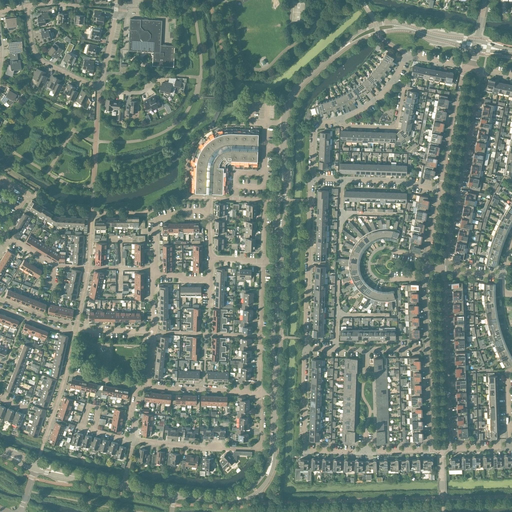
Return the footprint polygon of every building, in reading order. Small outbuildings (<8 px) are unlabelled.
[(96,22),(103,24),(105,17),(101,16),(102,12),(95,11),(93,19),(97,20),(96,22)] [(42,16),(38,16),(39,25),(46,24),(46,21),(49,21),(48,12),(41,13),(42,16)] [(58,20),(68,22),(69,14),(59,13),(58,20)] [(75,14),(74,24),(84,25),(85,15),(75,14)] [(18,23),(18,22),(18,21),(20,21),(20,20),(19,21),(19,16),(16,17),(16,15),(4,17),(5,17),(5,22),(2,23),(4,23),(4,28),(8,27),(8,30),(13,29),(13,28),(15,28),(15,27),(16,27),(17,27),(17,26),(18,26),(18,25),(18,24),(18,23)] [(130,19),(129,43),(129,50),(153,52),(152,66),(174,67),(175,46),(161,45),(162,20),(130,19)] [(89,38),(98,40),(101,29),(91,28),(90,28),(90,30),(91,31),(90,35),(89,35),(88,37),(89,37),(89,38)] [(44,42),(53,39),(50,29),(41,32),(44,42)] [(23,52),(21,41),(8,42),(8,46),(8,49),(9,53),(23,52)] [(77,55),(71,52),(74,45),(70,43),(65,52),(67,53),(64,59),(73,63),(77,55)] [(48,51),(56,58),(63,50),(57,44),(54,47),(53,46),(48,51)] [(86,54),(95,56),(97,46),(88,44),(86,54)] [(394,58),(394,57),(386,53),(385,55),(384,57),(383,58),(390,63),(392,65),(394,62),(392,60),(393,57),(394,58)] [(388,66),(390,63),(383,58),(381,60),(380,62),(379,63),(386,69),(388,70),(390,68),(388,66)] [(17,69),(17,68),(20,68),(20,60),(10,61),(10,65),(8,65),(6,74),(12,75),(13,72),(14,72),(15,72),(16,71),(16,70),(17,70),(17,69)] [(86,71),(93,73),(94,66),(93,66),(94,62),(85,60),(83,68),(86,69),(86,71)] [(384,71),(386,69),(379,63),(378,65),(375,68),(382,74),(384,76),(386,73),(384,71)] [(417,76),(419,67),(413,66),(412,70),(410,69),(409,74),(411,75),(411,77),(417,78),(417,76)] [(45,72),(37,68),(36,71),(34,71),(33,74),(35,74),(33,78),(36,79),(36,80),(36,81),(38,82),(37,85),(42,87),(46,78),(43,76),(45,72)] [(382,74),(375,68),(372,71),(371,73),(377,79),(379,81),(381,78),(380,77),(382,74)] [(447,71),(447,72),(445,81),(453,83),(454,78),(452,77),(453,73),(447,71)] [(377,79),(371,73),(368,76),(367,77),(373,84),(374,86),(377,83),(375,81),(377,79)] [(62,86),(59,85),(61,81),(56,78),(52,76),(49,82),(47,81),(44,87),(46,88),(48,85),(52,87),(51,90),(55,92),(58,94),(62,86)] [(373,84),(367,77),(365,79),(363,80),(362,81),(367,88),(369,90),(372,88),(370,86),(373,84)] [(492,91),(494,81),(488,79),(487,84),(485,84),(484,89),(492,91)] [(367,88),(362,81),(360,83),(357,85),(362,92),(364,94),(366,92),(365,90),(367,88)] [(166,84),(162,83),(160,92),(165,93),(164,94),(167,96),(168,95),(169,93),(174,94),(175,88),(174,88),(174,87),(175,84),(166,82),(166,84)] [(67,97),(68,97),(74,100),(77,94),(73,92),(75,87),(72,86),(73,85),(69,84),(67,86),(64,92),(67,93),(67,95),(67,96),(67,97)] [(362,92),(357,85),(355,86),(352,89),(357,96),(358,98),(361,96),(359,94),(362,92)] [(19,95),(17,94),(18,93),(7,87),(8,88),(4,94),(1,92),(1,93),(3,94),(1,96),(2,97),(1,100),(5,102),(6,101),(9,105),(14,100),(16,102),(17,101),(16,101),(19,95)] [(357,96),(352,89),(348,91),(346,92),(351,100),(352,102),(355,100),(354,98),(357,96)] [(90,94),(82,90),(77,101),(85,105),(83,107),(87,109),(91,102),(87,100),(90,94)] [(351,100),(346,92),(345,93),(341,95),(345,103),(346,105),(349,104),(348,101),(351,100)] [(447,98),(447,96),(439,94),(438,101),(447,102),(448,99),(447,98)] [(345,103),(341,95),(337,97),(335,97),(339,106),(340,108),(343,107),(342,104),(345,103)] [(149,99),(145,101),(146,104),(145,104),(146,107),(147,106),(148,109),(154,106),(154,108),(158,106),(159,110),(164,107),(162,102),(160,103),(158,98),(156,99),(154,96),(151,98),(151,99),(149,100),(149,99)] [(339,106),(335,97),(331,99),(329,100),(332,108),(333,110),(336,109),(335,107),(339,106)] [(106,99),(105,109),(112,110),(113,108),(119,109),(120,102),(113,101),(114,100),(106,99)] [(332,108),(329,100),(325,101),(323,102),(326,110),(327,113),(330,112),(329,109),(332,108)] [(138,101),(130,101),(130,108),(126,108),(126,116),(132,116),(132,112),(137,112),(138,101)] [(326,110),(323,102),(321,102),(317,103),(320,114),(323,113),(323,111),(326,110)] [(410,129),(411,124),(402,123),(401,128),(402,128),(401,129),(399,131),(407,142),(410,139),(410,137),(411,137),(413,130),(410,129)] [(258,165),(258,145),(259,130),(232,129),(227,129),(223,130),(217,131),(213,133),(209,136),(205,139),(202,142),(198,147),(196,151),(194,156),(193,161),(193,166),(192,192),(211,193),(219,193),(227,193),(228,167),(225,167),(225,163),(228,161),(231,161),(231,164),(258,165)] [(320,132),(320,138),(329,138),(332,139),(332,136),(329,136),(330,130),(324,130),(324,132),(320,132)] [(407,142),(399,131),(396,133),(395,133),(389,133),(389,141),(394,142),(394,145),(401,145),(401,144),(404,144),(407,142)] [(490,135),(487,135),(478,133),(477,137),(478,137),(478,139),(486,140),(489,141),(490,135)] [(488,147),(485,146),(476,144),(475,148),(476,148),(475,151),(484,152),(486,153),(488,147)] [(438,150),(428,148),(426,147),(425,153),(436,155),(436,153),(437,153),(438,150)] [(486,153),(484,152),(475,151),(475,153),(474,153),(473,156),(483,158),(485,159),(486,153)] [(436,155),(425,153),(424,153),(423,159),(426,159),(436,161),(436,158),(435,157),(436,155)] [(485,159),(483,158),(473,156),(472,160),(473,160),(473,162),(482,164),(484,164),(485,159)] [(329,161),(319,161),(318,161),(318,167),(323,167),(323,169),(328,169),(329,161)] [(433,167),(425,165),(423,165),(421,171),(433,173),(434,169),(433,169),(433,167)] [(433,177),(433,173),(421,171),(420,177),(431,179),(432,177),(433,177)] [(479,191),(481,182),(478,182),(469,180),(468,184),(469,184),(468,186),(473,187),(473,189),(479,191)] [(327,196),(328,188),(322,188),(322,190),(317,190),(317,196),(327,196)] [(477,200),(478,194),(467,192),(467,194),(466,194),(465,198),(475,200),(477,200)] [(35,212),(40,205),(32,200),(30,203),(32,205),(31,207),(30,208),(30,209),(35,212)] [(40,215),(45,207),(40,205),(35,212),(40,215)] [(45,218),(49,210),(45,207),(40,215),(45,218)] [(225,215),(225,209),(215,209),(215,215),(221,215),(221,218),(227,218),(227,215),(225,215)] [(28,222),(31,217),(27,214),(28,212),(26,210),(24,213),(21,218),(28,222)] [(49,220),(54,213),(49,210),(45,218),(49,220)] [(256,216),(256,210),(246,210),(246,215),(244,215),(244,218),(250,219),(250,216),(256,216)] [(511,220),(511,219),(511,213),(506,210),(503,214),(511,220)] [(56,223),(58,215),(54,213),(49,220),(53,223),(54,222),(56,223)] [(509,224),(511,220),(503,214),(501,219),(509,224)] [(85,221),(88,221),(88,217),(80,217),(79,225),(84,226),(85,225),(85,223),(85,221)] [(25,228),(28,222),(21,218),(18,223),(25,228)] [(142,228),(142,222),(139,222),(139,218),(133,218),(133,226),(139,226),(139,228),(142,228)] [(227,221),(227,218),(221,218),(221,220),(215,220),(215,226),(225,226),(225,221),(227,221)] [(256,227),(256,222),(250,221),(250,219),(244,218),(244,221),(246,221),(246,227),(256,227)] [(386,237),(386,228),(382,228),(381,219),(377,220),(379,228),(380,238),(386,237)] [(507,229),(509,224),(501,219),(498,225),(507,229)] [(400,236),(400,232),(399,232),(400,231),(396,230),(398,221),(394,220),(393,229),(391,238),(396,239),(398,235),(400,236)] [(380,238),(379,228),(375,229),(372,221),(369,222),(372,230),(375,239),(380,238)] [(22,233),(25,228),(18,223),(15,228),(22,233)] [(375,239),(372,230),(369,232),(364,224),(361,226),(366,233),(371,241),(375,239)] [(505,234),(507,229),(498,225),(496,230),(505,234)] [(225,232),(225,226),(215,226),(215,231),(221,232),(221,235),(227,235),(227,232),(225,232)] [(371,241),(366,233),(363,235),(354,226),(352,229),(360,238),(367,244),(371,241)] [(256,233),(256,227),(246,227),(246,232),(244,232),(243,235),(249,236),(250,233),(256,233)] [(19,238),(22,233),(15,228),(11,234),(19,238)] [(503,239),(505,234),(496,230),(493,236),(503,239)] [(367,244),(360,238),(358,240),(348,233),(346,235),(356,243),(363,248),(367,244)] [(469,242),(470,236),(468,235),(458,234),(457,237),(458,238),(458,240),(466,241),(469,242)] [(31,245),(35,238),(30,235),(26,242),(31,245)] [(226,238),(227,235),(221,235),(220,237),(214,237),(214,243),(224,243),(224,238),(226,238)] [(255,244),(255,239),(249,238),(249,236),(243,235),(243,238),(245,238),(245,244),(255,244)] [(503,239),(493,236),(491,241),(501,244),(503,239)] [(36,249),(41,242),(35,238),(31,245),(36,249)] [(469,242),(466,241),(458,240),(458,242),(457,242),(456,245),(465,247),(468,248),(469,242)] [(499,249),(501,244),(491,241),(490,247),(499,249)] [(41,252),(46,245),(41,242),(36,249),(41,252)] [(360,253),(363,248),(356,243),(354,246),(346,242),(344,245),(352,249),(360,253)] [(419,246),(418,246),(418,244),(410,243),(409,249),(418,251),(418,250),(419,246)] [(47,255),(51,248),(46,245),(41,252),(47,255)] [(498,255),(499,249),(490,247),(488,252),(498,255)] [(51,258),(56,251),(51,248),(47,255),(51,258)] [(14,254),(7,249),(5,254),(11,258),(14,254)] [(360,253),(352,249),(351,252),(342,250),(341,253),(350,255),(359,258),(360,253)] [(59,253),(56,251),(51,258),(57,261),(57,260),(58,261),(58,263),(59,263),(65,263),(66,252),(60,252),(59,253)] [(467,254),(464,253),(456,251),(455,254),(454,253),(454,257),(453,257),(453,258),(454,257),(465,260),(467,254)] [(325,262),(325,253),(316,253),(316,259),(320,259),(320,261),(325,262)] [(8,263),(11,258),(5,254),(2,259),(8,263)] [(0,263),(6,267),(8,263),(2,259),(0,261),(0,263)] [(24,269),(28,262),(24,259),(20,266),(24,269)] [(28,272),(32,265),(28,262),(24,269),(28,272)] [(325,273),(325,265),(320,264),(320,266),(316,266),(315,272),(325,273)] [(33,274),(37,268),(32,265),(28,272),(33,274)] [(37,277),(42,270),(37,268),(33,274),(37,277)] [(245,279),(246,269),(240,269),(240,275),(237,275),(237,281),(240,281),(245,281),(245,279)] [(251,269),(246,269),(245,279),(251,279),(251,281),(254,281),(254,275),(251,275),(251,269)] [(361,278),(359,273),(350,276),(342,279),(343,282),(352,279),(353,282),(361,278)] [(79,282),(80,277),(67,274),(67,277),(71,278),(70,281),(79,282)] [(357,288),(364,282),(361,278),(353,282),(345,286),(347,290),(355,285),(357,288)] [(362,293),(368,286),(364,282),(357,288),(350,294),(353,296),(359,291),(362,293)] [(77,294),(78,288),(65,285),(65,288),(68,289),(68,292),(77,294)] [(368,297),(372,289),(368,286),(362,293),(357,300),(359,302),(365,295),(368,297)] [(248,289),(242,289),(242,292),(241,292),(241,298),(243,298),(253,298),(253,293),(248,292),(248,289)] [(374,300),(377,291),(372,289),(368,297),(364,304),(367,306),(371,298),(374,300)] [(14,300),(17,293),(12,291),(9,298),(14,300)] [(381,301),(382,292),(377,291),(374,300),(372,308),(375,309),(378,300),(381,301)] [(396,298),(396,295),(394,296),(393,291),(387,292),(388,301),(389,310),(392,309),(391,301),(395,300),(395,299),(396,298)] [(34,308),(37,300),(31,298),(29,306),(34,308)] [(253,304),(253,298),(243,298),(243,303),(241,303),(241,306),(248,306),(248,303),(253,304)] [(39,310),(42,302),(37,300),(34,308),(39,310)] [(54,314),(56,306),(49,304),(48,312),(54,314)] [(247,309),(248,306),(241,306),(241,309),(243,309),(243,315),(253,315),(253,310),(247,309)] [(95,320),(95,310),(90,310),(90,308),(87,308),(86,314),(89,315),(89,320),(95,320)] [(141,312),(136,311),(136,321),(141,321),(141,316),(144,316),(144,310),(141,310),(141,312)] [(252,321),(253,315),(243,315),(243,320),(241,320),(241,323),(247,323),(247,320),(252,321)] [(9,326),(12,318),(7,316),(4,324),(9,326)] [(15,328),(18,320),(12,318),(9,326),(15,328)] [(27,333),(31,325),(25,323),(22,331),(27,333)] [(247,326),(247,323),(241,323),(241,326),(242,326),(242,332),(252,332),(252,327),(247,326)] [(33,335),(36,327),(31,325),(27,333),(33,335)] [(39,338),(42,330),(36,327),(33,335),(39,338)] [(500,332),(499,327),(489,329),(491,335),(500,332)] [(44,340),(47,332),(42,330),(39,338),(44,340)] [(322,338),(323,330),(313,330),(312,335),(317,335),(317,337),(322,338)] [(502,337),(500,332),(491,335),(489,336),(490,341),(493,341),(502,337)] [(59,334),(58,341),(66,343),(67,336),(59,334)] [(495,346),(504,342),(502,337),(493,341),(495,346)] [(252,345),(252,339),(242,338),(242,344),(240,344),(240,347),(246,347),(246,344),(252,345)] [(506,347),(504,342),(495,346),(497,351),(506,347)] [(30,353),(32,347),(24,344),(22,350),(30,353)] [(251,356),(251,350),(246,350),(246,347),(240,347),(240,356),(241,356),(251,356)] [(508,352),(506,347),(497,351),(499,357),(509,352),(508,352)] [(27,359),(30,353),(22,350),(19,356),(27,359)] [(502,362),(511,357),(509,352),(499,357),(497,358),(499,363),(502,362)] [(25,365),(27,359),(19,356),(17,362),(25,365)] [(251,362),(251,356),(241,356),(241,361),(239,361),(239,364),(246,364),(246,361),(251,362)] [(321,365),(322,357),(317,357),(316,359),(312,359),(311,365),(312,365),(321,365)] [(511,362),(511,358),(511,357),(502,362),(499,363),(502,368),(505,366),(505,367),(506,366),(507,368),(510,366),(509,364),(511,362)] [(386,367),(386,358),(374,359),(374,367),(386,367)] [(23,370),(25,365),(17,362),(15,367),(23,370)] [(245,367),(246,364),(239,364),(239,367),(241,367),(241,373),(251,373),(251,367),(245,367)] [(21,376),(23,370),(15,367),(13,373),(21,376)] [(497,381),(497,375),(494,375),(494,372),(485,373),(486,382),(488,382),(497,381)] [(19,381),(21,376),(13,373),(11,378),(19,381)] [(250,379),(251,373),(241,373),(241,378),(239,378),(239,381),(245,381),(245,378),(250,379)] [(56,379),(47,376),(46,379),(43,378),(42,381),(54,385),(56,379)] [(16,387),(19,381),(11,378),(8,384),(16,387)] [(75,388),(77,379),(72,378),(71,383),(68,382),(66,388),(70,389),(70,387),(75,388)] [(54,385),(42,381),(41,384),(45,385),(44,387),(52,390),(54,385)] [(97,384),(92,382),(90,392),(95,393),(95,395),(98,395),(99,389),(96,389),(97,384)] [(14,392),(16,387),(8,384),(6,389),(14,392)] [(107,395),(109,386),(103,385),(102,390),(99,389),(98,395),(101,396),(101,397),(106,398),(107,395)] [(25,397),(30,398),(34,388),(31,387),(29,391),(28,390),(25,397)] [(51,396),(52,390),(44,387),(43,390),(39,389),(38,392),(51,396)] [(49,401),(51,396),(38,392),(37,394),(41,396),(40,398),(49,401)] [(181,404),(181,395),(176,395),(176,400),(173,400),(173,406),(176,406),(176,404),(181,404)] [(200,407),(200,401),(197,401),(197,395),(192,395),(191,405),(197,405),(196,407),(200,407)] [(73,405),(74,400),(64,396),(63,401),(73,405)] [(230,402),(227,402),(227,396),(222,396),(222,406),(227,406),(227,408),(230,408),(230,402)] [(244,397),(238,397),(238,400),(240,400),(240,405),(249,406),(250,400),(244,400),(244,397)] [(47,407),(49,401),(40,398),(39,401),(36,400),(35,403),(47,407)] [(71,410),(73,405),(63,401),(61,406),(71,410)] [(249,411),(249,406),(240,405),(239,411),(238,411),(237,414),(244,414),(244,411),(249,411)] [(34,406),(33,409),(36,410),(35,413),(44,415),(46,410),(34,406)] [(71,410),(61,406),(59,411),(70,414),(71,410)] [(12,424),(14,417),(11,416),(13,410),(8,408),(6,413),(4,418),(9,420),(9,422),(12,424)] [(20,427),(23,420),(20,419),(22,414),(16,411),(14,417),(12,424),(20,427)] [(68,420),(70,414),(59,411),(58,416),(68,420)] [(42,421),(44,415),(35,413),(34,415),(31,414),(30,417),(42,421)] [(244,417),(244,414),(237,414),(237,417),(239,417),(239,422),(249,423),(249,417),(244,417)] [(40,426),(42,421),(30,417),(29,419),(33,421),(32,423),(40,426)] [(56,422),(54,427),(64,430),(66,425),(56,422)] [(249,428),(249,423),(239,422),(239,428),(237,428),(237,431),(243,431),(243,428),(249,428)] [(39,432),(40,426),(32,423),(31,426),(27,425),(26,428),(39,432)] [(173,437),(174,428),(169,428),(169,426),(166,425),(165,432),(168,432),(167,437),(170,437),(173,437)] [(181,433),(182,427),(179,427),(179,429),(178,428),(178,426),(175,426),(174,428),(173,437),(178,438),(178,433),(181,433)] [(208,438),(209,428),(204,428),(204,427),(200,426),(200,433),(203,433),(203,438),(208,438)] [(63,435),(64,430),(54,427),(53,432),(63,435)] [(189,439),(190,430),(185,429),(185,427),(182,427),(181,433),(184,434),(184,438),(187,439),(189,439)] [(217,433),(217,427),(214,427),(214,429),(209,428),(208,438),(214,438),(214,433),(217,433)] [(220,427),(217,427),(217,433),(220,433),(220,438),(225,438),(225,429),(220,429),(220,427)] [(37,437),(39,432),(26,428),(25,430),(29,431),(28,434),(37,437)] [(195,430),(190,430),(189,439),(195,440),(195,435),(198,435),(199,429),(196,429),(195,430)] [(499,436),(499,430),(490,430),(487,430),(487,436),(490,436),(490,439),(496,439),(496,436),(499,436)] [(243,434),(243,431),(237,431),(237,434),(236,434),(236,440),(238,440),(248,440),(248,434),(243,434)] [(470,431),(467,431),(458,431),(458,435),(459,435),(459,437),(460,437),(460,440),(458,440),(469,440),(469,437),(470,437),(470,431)] [(61,440),(63,435),(53,432),(51,436),(61,440)] [(82,440),(82,437),(83,434),(77,433),(76,437),(73,436),(71,444),(74,445),(75,443),(80,445),(82,440)] [(319,442),(319,434),(310,434),(310,440),(314,440),(314,442),(319,442)] [(90,442),(91,439),(92,436),(86,435),(85,438),(84,440),(82,440),(80,445),(80,447),(83,447),(83,445),(89,447),(90,442)] [(59,445),(61,440),(51,436),(49,441),(59,445)] [(99,444),(100,441),(101,439),(95,437),(94,440),(93,442),(90,442),(89,447),(88,449),(92,450),(92,448),(98,449),(99,444)] [(108,446),(108,444),(109,441),(103,439),(102,445),(99,444),(98,449),(97,451),(100,452),(101,450),(106,451),(108,446)] [(116,450),(117,446),(118,443),(112,441),(111,444),(110,447),(108,446),(106,451),(106,453),(109,454),(109,452),(115,453),(116,450)] [(123,458),(125,450),(126,447),(120,446),(119,451),(116,450),(115,453),(114,457),(117,458),(118,456),(123,458)] [(147,450),(140,449),(138,460),(146,461),(146,464),(149,464),(150,456),(147,456),(147,450)] [(163,463),(164,452),(158,451),(157,455),(153,455),(152,463),(156,464),(156,462),(161,462),(161,463),(163,463)] [(227,452),(221,457),(223,459),(221,461),(223,464),(222,465),(223,465),(222,466),(225,469),(229,465),(229,466),(234,461),(235,462),(237,460),(237,455),(233,454),(231,457),(227,452)] [(172,458),(168,458),(167,464),(171,465),(171,462),(179,463),(180,454),(172,453),(172,458)] [(198,461),(198,456),(197,456),(194,455),(194,456),(187,455),(186,460),(183,460),(182,468),(185,468),(186,465),(197,467),(198,461)] [(494,466),(493,457),(486,457),(486,456),(485,455),(484,455),(483,456),(483,457),(483,467),(494,466)] [(504,466),(504,456),(497,457),(497,456),(496,456),(496,455),(495,455),(494,455),(493,456),(493,457),(494,466),(504,466)] [(472,467),(472,457),(465,458),(465,457),(464,456),(463,456),(462,456),(462,457),(461,457),(461,458),(462,467),(472,467)] [(483,467),(483,457),(476,457),(475,457),(475,456),(474,456),(473,456),(472,456),(472,457),(472,467),(483,467)] [(207,458),(207,457),(202,457),(202,467),(205,467),(205,469),(213,470),(213,465),(214,465),(214,462),(213,462),(214,458),(207,458)] [(322,469),(322,460),(315,459),(314,458),(313,458),(312,458),(311,458),(311,459),(311,469),(322,469)] [(333,470),(333,460),(326,460),(326,459),(325,459),(325,458),(324,458),(323,458),(322,459),(322,460),(322,469),(322,472),(326,472),(327,472),(327,470),(333,470)] [(344,470),(344,460),(336,460),(336,459),(335,458),(334,458),(334,459),(333,459),(333,460),(333,470),(344,470)] [(398,470),(398,460),(398,459),(397,459),(397,458),(396,458),(395,458),(395,459),(394,459),(394,460),(387,460),(387,470),(398,470)] [(409,469),(409,460),(409,459),(408,459),(408,458),(407,458),(406,458),(405,459),(405,460),(398,460),(398,470),(409,469)] [(420,469),(420,459),(419,459),(419,458),(418,458),(417,458),(416,458),(416,459),(409,460),(409,469),(420,469)] [(462,467),(461,458),(451,458),(450,458),(450,459),(449,459),(449,460),(449,461),(450,461),(450,462),(451,462),(451,467),(449,467),(449,470),(462,469),(462,467)] [(311,469),(311,459),(300,459),(299,459),(299,460),(298,460),(298,461),(299,462),(300,463),(300,469),(311,469)] [(354,470),(355,461),(347,461),(347,460),(347,459),(346,459),(345,459),(344,459),(344,460),(344,470),(354,470)] [(365,471),(365,461),(358,461),(358,460),(357,459),(356,459),(355,460),(355,461),(354,470),(365,471)] [(376,471),(376,461),(376,460),(375,460),(375,459),(374,459),(373,459),(373,460),(372,461),(365,461),(365,471),(376,471)] [(387,470),(387,460),(387,459),(386,459),(385,459),(384,459),(384,460),(383,460),(383,461),(376,461),(376,471),(387,470)] [(431,469),(431,463),(431,462),(432,462),(432,461),(432,460),(432,459),(431,459),(420,459),(420,469),(431,469)]
